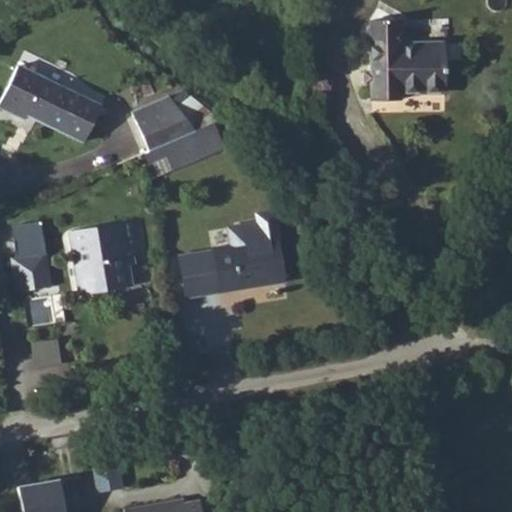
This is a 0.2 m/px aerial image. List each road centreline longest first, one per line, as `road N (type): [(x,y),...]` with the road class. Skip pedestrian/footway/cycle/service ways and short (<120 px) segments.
road 1 (track): [(116,0),(396,291),(432,351)]
road 2 (residential): [(14,437),(432,351)]
road 3 (track): [(446,352),(457,303),(511,183)]
road 4 (residential): [(14,437),(0,306)]
road 5 (residential): [(0,208),(115,160)]
